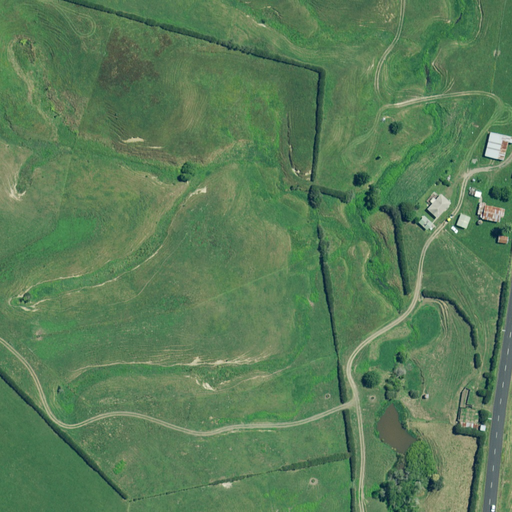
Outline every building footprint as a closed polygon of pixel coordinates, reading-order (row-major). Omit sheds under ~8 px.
[(511,138),(490,133),(484,156),(503,161),(507,142),(511,143),(511,138)] [(429,202),(431,204),(426,210),(436,219),(450,203),(440,194),(435,200),(432,198),(429,202)] [(477,215),(478,215),(477,218),(499,223),(500,217),(503,218),(505,210),(481,205),(479,205),(477,215)] [(470,218),(460,214),(456,225),(466,229),(470,218)] [(431,224),(423,216),(417,222),(426,230),(431,224)] [(508,236),(498,235),(498,243),(507,244),(508,236)]
